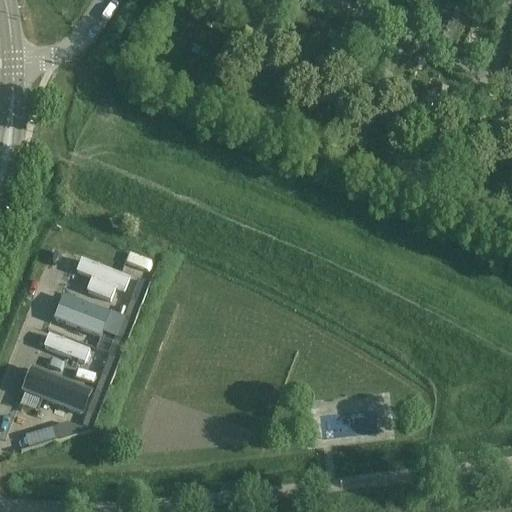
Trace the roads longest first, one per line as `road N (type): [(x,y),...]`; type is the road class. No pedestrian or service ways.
road 1 (unclassified): [(0,506),(174,505),(511,463)]
road 2 (residential): [(12,62),(43,60),(75,40),(109,0)]
